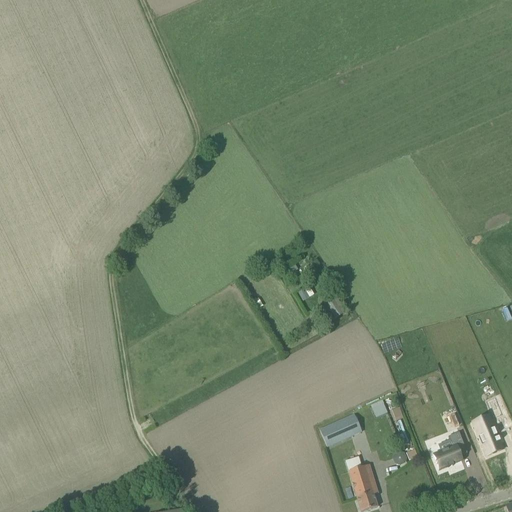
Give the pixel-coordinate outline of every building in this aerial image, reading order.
[(336,319),(346,312),(336,297),(326,304),(330,310),(336,319)] [(376,418),(387,414),(383,405),(372,410),(376,418)] [(395,421),(401,419),(397,408),(391,410),(395,421)] [(411,424),(415,437),(447,426),(443,414),(411,424)] [(327,449),(362,433),(354,415),(319,431),(327,449)] [(487,457),(502,450),(491,424),(475,430),(487,457)] [(461,435),(450,438),(451,442),(454,450),(442,453),(434,456),(439,470),(438,470),(448,468),(448,469),(453,467),(453,466),(461,463),(460,458),(467,455),(461,435)] [(415,450),(406,454),(409,461),(418,458),(415,450)] [(394,463),(405,464),(405,454),(395,453),(394,463)] [(368,466),(348,472),(360,511),(364,511),(377,508),(373,496),(378,495),(368,466)]
